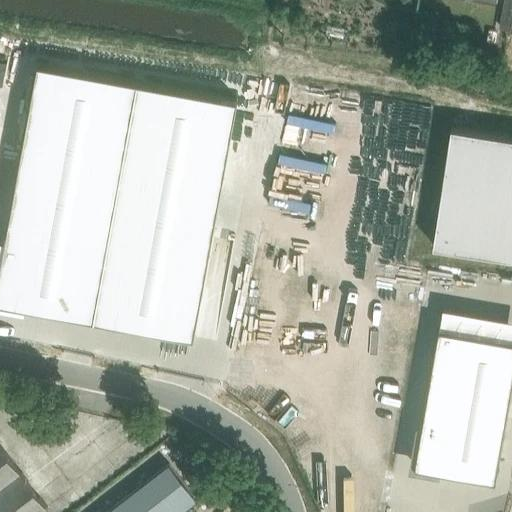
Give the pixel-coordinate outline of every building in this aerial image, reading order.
[(511,0),(506,0),(502,26),(511,28),(511,0)] [(0,177),(0,297),(94,318),(140,97),(22,72),(0,177)] [(259,122),(140,97),(94,318),(212,343),(259,122)] [(434,243),(511,255),(511,133),(452,125),(434,243)] [(511,337),(439,325),(415,464),(496,479),(511,387),(511,337)] [(0,511),(41,511),(48,507),(0,442),(0,511)] [(185,511),(205,498),(177,461),(107,511),(185,511)]
